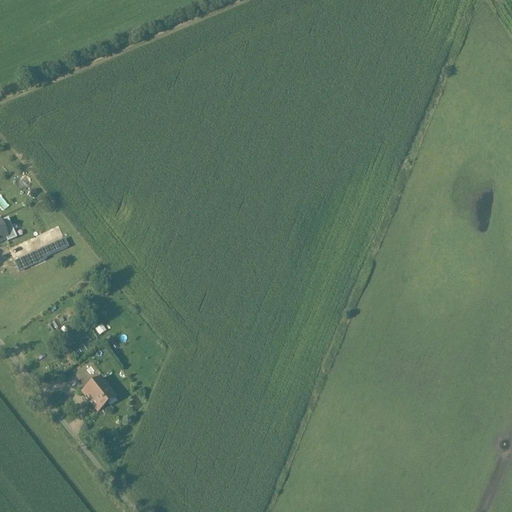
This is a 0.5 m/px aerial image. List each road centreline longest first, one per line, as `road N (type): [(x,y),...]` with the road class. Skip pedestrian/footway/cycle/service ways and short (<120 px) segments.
road 1 (track): [(0,102),(242,0)]
road 2 (unclassified): [(135,511),(0,337)]
